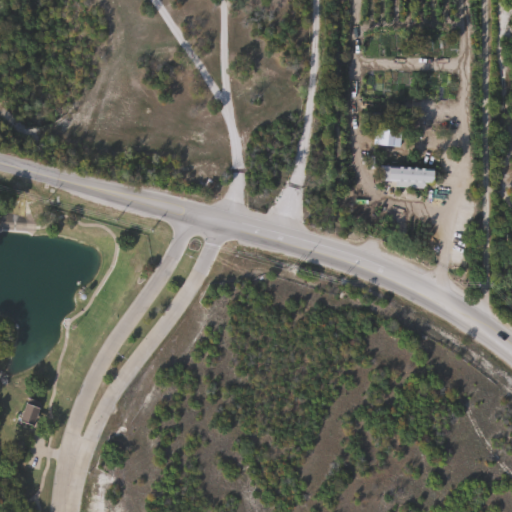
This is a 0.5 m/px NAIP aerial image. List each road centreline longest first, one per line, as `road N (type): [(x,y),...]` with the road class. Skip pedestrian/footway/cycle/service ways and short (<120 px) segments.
road 1 (secondary): [(474,317),(400,277),(311,245),(0,159)]
road 2 (tertiary): [(75,448),(181,303),(225,221)]
road 3 (tertiary): [(194,213),(103,354),(75,448)]
